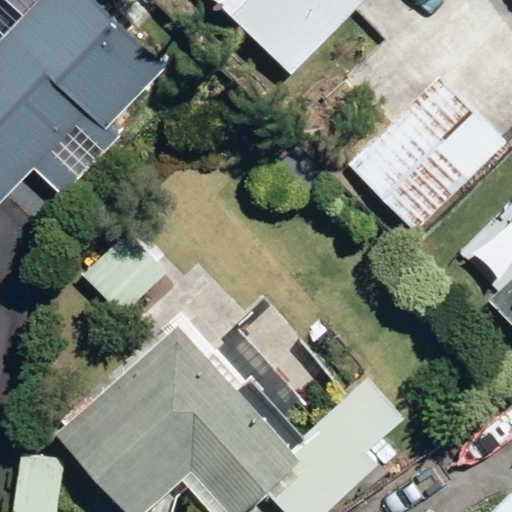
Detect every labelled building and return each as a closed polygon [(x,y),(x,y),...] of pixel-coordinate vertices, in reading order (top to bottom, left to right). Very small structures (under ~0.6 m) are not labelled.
[(43,0),(0,42),(0,192),(8,200),(44,165),(74,197),(133,140),(115,122),(176,61),(117,0),(43,0)] [(237,0),(303,66),(369,0),(237,0)] [(421,223),(509,136),(449,76),(361,163),(421,223)] [(91,268),(130,310),(178,267),(138,224),(91,268)] [(511,274),(481,302),(511,335),(511,274)] [(278,484),(303,511),(330,511),(393,455),(382,443),(421,411),(385,372),(315,435),(199,311),(79,420),(157,507),(212,458),(257,505),(278,484)] [(23,511),(66,511),(72,453),(28,449),(23,511)] [(511,511),(511,501),(502,491),(480,511),(511,511)]
